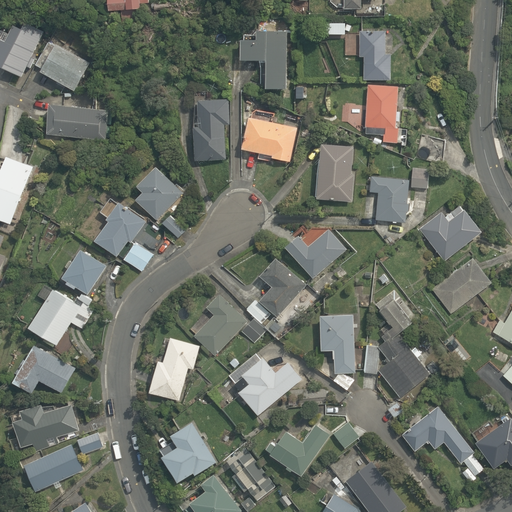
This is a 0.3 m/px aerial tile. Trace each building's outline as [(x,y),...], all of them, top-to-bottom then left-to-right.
[(109,0),(111,10),(122,9),(123,22),(137,20),(135,8),(147,7),(146,0),(109,0)] [(331,0),(331,1),(338,7),(345,7),(345,9),(362,8),(362,0),(331,0)] [(0,64),(23,76),(28,66),(32,67),(36,58),(33,56),(46,31),(26,22),(23,28),(15,24),(10,34),(1,29),(0,32),(0,64)] [(267,88),(288,88),(288,44),(284,44),(284,30),(257,30),(258,39),(242,39),(242,59),(261,59),(261,62),(267,62),(267,88)] [(386,54),(387,30),(360,30),(360,57),(365,57),(365,79),(392,79),(392,54),(386,54)] [(43,68),(42,71),(76,90),(92,62),(58,43),(57,45),(50,42),(36,65),(43,68)] [(401,121),(401,111),(398,111),(400,86),(368,84),(366,127),(367,127),(366,133),(384,135),(384,141),(398,142),(399,141),(403,141),(403,144),(407,145),(408,129),(403,129),(403,128),(397,127),(397,121),(401,121)] [(200,126),(195,126),(196,160),(227,159),(226,124),(231,124),(230,99),(199,100),(200,126)] [(110,110),(52,103),(48,133),(107,140),(107,138),(110,138),(112,126),(108,126),(108,124),(112,124),(113,113),(110,113),(110,110)] [(299,127),(251,116),(243,148),(273,155),(273,157),(291,161),(299,127)] [(352,173),(355,146),(322,143),(318,198),(353,201),(356,173),(352,173)] [(0,218),(12,224),(34,166),(9,155),(0,176),(0,218)] [(144,191),(137,199),(157,220),(185,193),(158,166),(138,185),(144,191)] [(429,188),(431,168),(414,167),(412,186),(429,188)] [(408,203),(410,179),(373,176),(371,191),(379,192),(377,219),(406,222),(407,211),(409,211),(410,203),(408,203)] [(132,242),(148,221),(121,201),(108,219),(110,220),(96,240),(118,256),(130,240),(132,242)] [(447,216),(443,211),(420,228),(445,261),(484,231),(466,208),(464,209),(461,205),(447,216)] [(172,214),(164,222),(179,237),(187,230),(172,214)] [(300,234),(287,245),(314,278),(348,249),(330,228),(310,246),(300,234)] [(143,271),(155,254),(137,242),(125,259),(143,271)] [(77,286),(89,294),(108,265),(83,249),(73,263),(70,260),(66,266),(69,269),(64,277),(69,281),(67,284),(75,290),(77,286)] [(493,281),(474,256),(433,288),(452,314),(493,281)] [(308,284),(277,257),(261,275),(273,286),(261,300),(279,317),(308,284)] [(75,301),(55,288),(31,326),(58,345),(73,322),(83,329),(95,308),(90,305),(93,300),(83,293),(80,298),(78,297),(75,301)] [(388,362),(379,369),(402,397),(432,372),(417,355),(421,352),(416,347),(413,350),(400,333),(418,318),(395,289),(376,304),(389,319),(388,320),(391,323),(392,322),(394,326),(391,329),(387,324),(381,330),(385,334),(383,336),(386,341),(380,346),(381,348),(388,358),(386,359),(388,362)] [(195,336),(216,356),(249,321),(221,294),(208,307),(216,314),(195,336)] [(271,314),(256,299),(247,309),(256,317),(262,324),(271,314)] [(500,320),(494,332),(511,341),(511,310),(505,322),(500,320)] [(343,372),(357,372),(355,328),(358,328),(358,324),(355,324),(355,314),(322,314),(323,350),(334,349),(334,358),(335,358),(336,373),(340,372),(343,372)] [(262,324),(256,317),(242,330),(255,343),(268,329),(262,324)] [(195,369),(201,345),(171,337),(165,361),(160,360),(151,392),(180,400),(190,368),(195,369)] [(36,344),(15,381),(34,392),(41,379),(63,392),(77,367),(36,344)] [(378,373),(381,348),(380,346),(367,344),(364,371),(378,373)] [(239,391),(259,415),(303,378),(289,362),(277,371),(265,357),(262,359),(257,352),(230,375),(236,382),(235,383),(241,390),(239,391)] [(348,390),(356,379),(343,372),(340,372),(335,379),(348,390)] [(37,451),(60,443),(58,437),(80,430),(73,404),(46,411),(44,403),(22,409),(25,417),(15,420),(23,447),(34,443),(37,451)] [(402,434),(416,450),(429,440),(436,449),(445,441),(462,463),(465,461),(474,454),(476,452),(439,405),(402,434)] [(504,422),(476,442),(495,468),(506,460),(507,461),(509,460),(511,463),(511,416),(509,418),(507,415),(502,419),(504,422)] [(361,436),(349,421),(334,433),(346,448),(361,436)] [(179,446),(163,455),(179,481),(195,472),(196,474),(218,461),(194,422),(172,434),(179,446)] [(303,475),(331,434),(317,423),(305,441),(288,430),(277,445),(272,441),(267,448),(273,451),(271,453),(289,465),(287,467),(293,471),(294,469),(303,475)] [(104,446),(99,432),(79,439),(85,454),(104,446)] [(37,491),(85,469),(74,443),(25,464),(37,491)] [(249,488),(258,500),(276,485),(246,447),(228,460),(237,473),(233,475),(246,491),(249,488)] [(474,454),(465,461),(476,475),(485,468),(474,454)] [(373,460),(347,480),(371,511),(398,511),(408,504),(373,460)] [(477,477),(469,467),(463,472),(471,482),(477,477)] [(240,511),(243,510),(215,474),(202,483),(207,490),(191,502),(197,510),(194,511),(240,511)] [(360,511),(359,508),(335,493),(322,511),(360,511)] [(257,505),(251,497),(243,503),(249,510),(257,505)] [(94,511),(86,501),(69,511),(94,511)]
